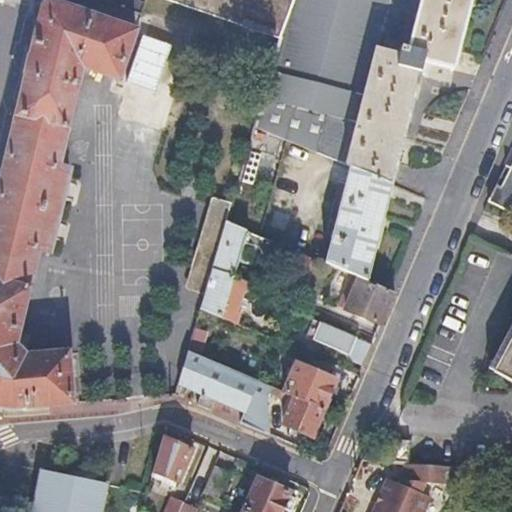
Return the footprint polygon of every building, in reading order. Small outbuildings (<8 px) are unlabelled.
[(101,0),(103,0),(141,13),(146,0),(167,0),(256,30),(281,39),(295,0),(101,0)] [(295,0),(281,39),(276,53),(254,128),(287,141),(350,167),(392,184),(398,162),(420,80),(425,62),(453,70),(472,0),(295,0)] [(120,77),(135,30),(54,3),(48,2),(42,5),(2,173),(0,179),(0,408),(9,410),(72,405),(68,355),(27,358),(12,340),(36,248),(47,250),(66,166),(56,164),(82,64),(120,77)] [(120,108),(154,121),(184,29),(150,18),(120,108)] [(281,39),(256,30),(251,44),(276,53),(281,39)] [(511,165),(510,170),(505,168),(487,204),(508,215),(511,207),(511,165)] [(366,283),(392,184),(350,167),(326,266),(359,280),(366,283)] [(212,270),(225,223),(230,208),(211,203),(187,283),(206,289),(212,270)] [(225,223),(212,270),(234,279),(248,233),(225,223)] [(305,257),(296,278),(306,282),(314,261),(305,257)] [(234,279),(212,270),(206,289),(200,308),(235,323),(248,284),(234,279)] [(393,294),(366,283),(359,280),(346,312),(379,327),(387,307),(393,294)] [(371,346),(315,322),(310,335),(350,353),(348,356),(364,364),(371,346)] [(511,338),(493,375),(511,384),(511,338)] [(202,395),(215,401),(243,413),(239,423),(268,435),(261,398),(263,392),(267,385),(188,352),(178,384),(202,395)] [(289,395),(323,410),(334,382),(294,364),(281,392),(289,395)] [(286,403),(289,395),(281,392),(267,385),(263,392),(286,403)] [(211,411),(215,401),(202,395),(197,405),(211,411)] [(311,439),(323,410),(289,395),(286,403),(283,409),(288,412),(282,425),(311,439)] [(179,440),(164,433),(163,438),(152,474),(177,484),(191,452),(177,446),(179,440)] [(386,440),(384,463),(408,465),(410,441),(386,440)] [(402,484),(392,480),(380,507),(375,505),(372,511),(423,511),(430,498),(421,493),(426,484),(450,485),(451,471),(405,467),(402,484)] [(214,469),(203,494),(216,500),(227,475),(214,469)] [(102,511),(108,485),(41,471),(33,511),(102,511)] [(366,511),(372,511),(375,505),(380,507),(392,480),(382,476),(366,511)] [(140,511),(181,511),(185,504),(189,493),(150,479),(140,511)] [(257,479),(243,511),(245,511),(280,511),(288,493),(257,479)]
